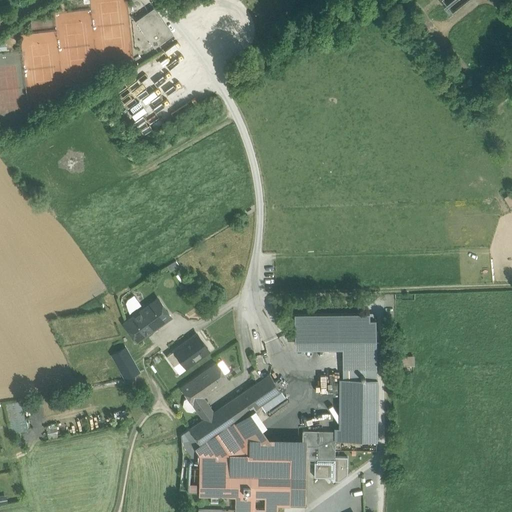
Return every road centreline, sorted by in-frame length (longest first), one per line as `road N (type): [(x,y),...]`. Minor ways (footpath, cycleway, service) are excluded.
road 1 (residential): [(158,0),(222,86),(257,162),(257,247),(242,303)]
road 2 (residential): [(116,511),(130,443),(156,401),(145,371)]
